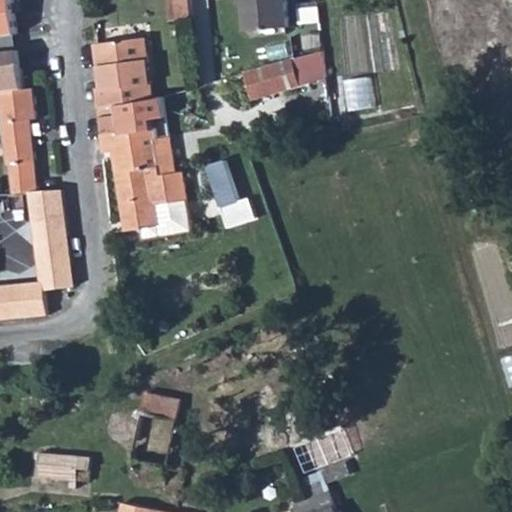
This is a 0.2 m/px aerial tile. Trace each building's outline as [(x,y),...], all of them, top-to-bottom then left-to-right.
[(20,0),(0,0),(0,39),(26,36),(20,0)] [(171,0),(173,20),(194,19),(192,0),(171,0)] [(244,0),(248,31),(292,26),(288,0),(244,0)] [(97,44),(109,42),(106,27),(95,29),(97,44)] [(152,99),(151,98),(155,98),(147,37),(109,42),(97,44),(102,76),(103,87),(99,88),(100,107),(101,116),(122,114),(120,104),(152,99)] [(302,85),(319,80),(311,54),(295,59),(302,85)] [(20,61),(5,63),(5,59),(0,59),(0,73),(22,70),(20,61)] [(295,59),(247,72),(254,99),(302,85),(295,59)] [(33,119),(39,118),(35,88),(1,92),(9,165),(38,162),(33,119)] [(165,96),(155,98),(151,98),(152,99),(120,104),(122,114),(101,116),(102,135),(125,133),(125,134),(155,129),(157,138),(171,137),(165,96)] [(161,166),(162,174),(177,172),(171,137),(157,138),(155,129),(125,134),(125,133),(102,135),(104,153),(114,151),(118,173),(161,166)] [(222,207),(241,201),(228,160),(208,166),(222,207)] [(184,171),(177,172),(162,174),(161,166),(118,173),(127,231),(141,228),(141,229),(144,229),(144,228),(163,225),(160,204),(189,200),(184,171)] [(23,192),(32,192),(34,192),(33,176),(16,177),(17,193),(23,192)] [(76,285),(64,190),(34,192),(32,192),(33,201),(43,282),(0,286),(0,318),(49,314),(46,289),(76,285)] [(33,201),(32,192),(23,192),(24,203),(33,201)] [(145,240),(194,233),(189,200),(160,204),(163,225),(144,228),(144,229),(145,240)] [(222,207),(227,221),(246,214),(241,201),(222,207)] [(178,419),(182,399),(146,392),(143,411),(178,419)] [(78,488),(78,480),(91,481),(92,456),(41,453),(39,477),(72,480),(71,487),(78,488)] [(338,511),(333,495),(320,500),(324,511),(321,511),(338,511)] [(160,509),(125,502),(122,511),(156,511),(157,511),(160,511),(160,509)]
